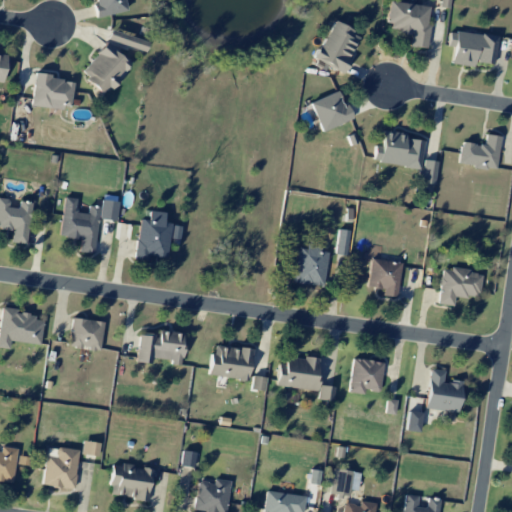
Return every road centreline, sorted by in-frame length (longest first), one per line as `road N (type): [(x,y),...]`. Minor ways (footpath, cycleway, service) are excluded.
road 1 (residential): [(0,273),(504,344)]
road 2 (residential): [(480,511),(511,287)]
road 3 (residential): [(511,106),(392,86)]
